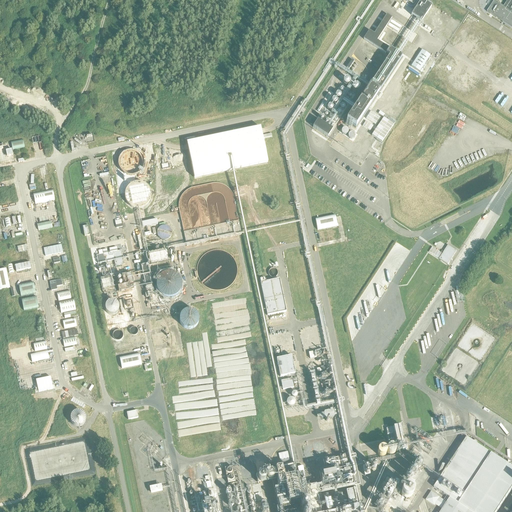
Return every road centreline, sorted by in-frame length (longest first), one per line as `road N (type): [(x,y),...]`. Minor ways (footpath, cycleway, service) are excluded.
road 1 (unclassified): [(394,362),(507,190)]
road 2 (unclassified): [(427,232),(408,232),(380,214),(377,168),(300,116)]
road 3 (track): [(0,502),(26,494),(25,442),(86,430)]
road 4 (track): [(59,118),(85,90),(107,0)]
